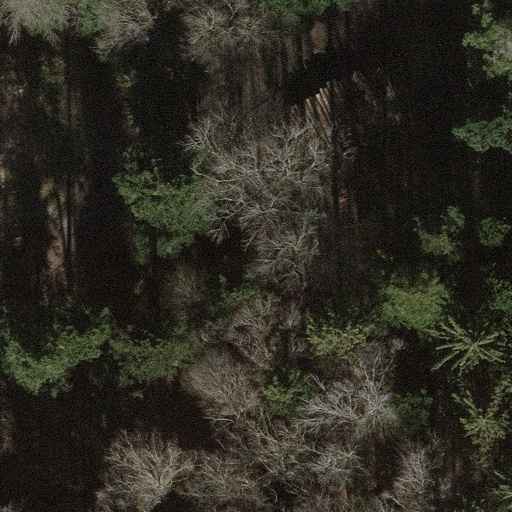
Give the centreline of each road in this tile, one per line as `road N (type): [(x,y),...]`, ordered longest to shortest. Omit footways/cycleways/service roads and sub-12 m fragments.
road 1 (track): [(0,272),(106,178),(309,38),(342,0)]
road 2 (track): [(309,38),(431,0)]
